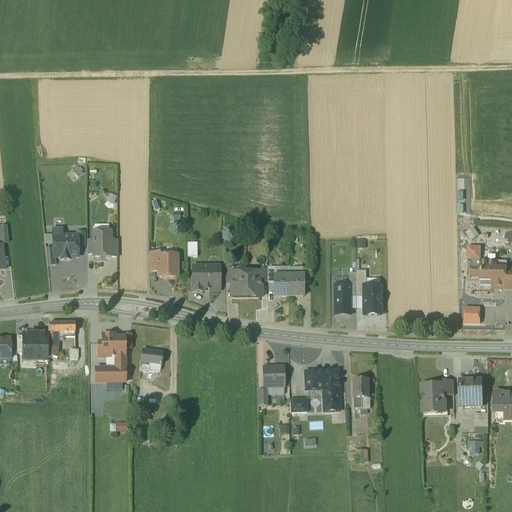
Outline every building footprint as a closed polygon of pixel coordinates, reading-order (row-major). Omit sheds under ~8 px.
[(110,191),(109,193),(106,199),(112,201),(115,196),(116,194),(110,191)] [(168,215),(164,203),(156,207),(160,218),(168,215)] [(7,222),(0,223),(0,231),(1,240),(9,239),(7,222)] [(470,224),(465,227),(469,234),(475,231),(470,224)] [(110,228),(92,228),(92,238),(92,251),(92,254),(100,254),(103,251),(109,251),(109,254),(110,254),(110,238),(110,228)] [(78,232),(78,244),(87,244),(87,237),(87,229),(76,229),(76,232),(78,232)] [(76,232),(53,232),(53,246),(53,256),(56,256),(78,256),(78,244),(78,232),(76,232)] [(118,253),(118,237),(110,238),(110,254),(118,253)] [(197,243),(188,243),(189,253),(197,253),(197,243)] [(470,261),(479,262),(479,257),(479,243),(466,243),(466,255),(470,255),(470,261)] [(56,262),(56,256),(53,256),(53,246),(46,246),(48,262),(56,262)] [(159,252),(159,249),(149,249),(149,267),(158,267),(159,267),(159,252)] [(493,251),(488,251),(487,252),(486,257),(479,257),(479,262),(470,261),(470,272),(479,272),(480,272),(480,270),(487,270),(487,275),(491,275),(491,280),(491,283),(503,283),(504,283),(504,270),(508,270),(508,265),(505,264),(505,257),(494,258),(494,257),(495,252),(493,251)] [(177,273),(177,252),(159,252),(159,267),(158,267),(158,273),(169,273),(170,275),(174,275),(175,273),(177,273)] [(202,267),(202,264),(193,263),(194,287),(203,287),(203,286),(202,286),(202,267)] [(219,286),(219,263),(202,263),(202,264),(202,267),(202,286),(203,286),(219,286)] [(311,266),(302,266),(302,272),(303,273),(303,279),(311,279),(311,266)] [(357,267),(357,293),(364,293),(364,283),(366,282),(366,267),(357,267)] [(511,269),(508,270),(504,270),(504,283),(503,283),(503,284),(511,284),(511,269)] [(233,270),(231,270),(231,279),(231,293),(261,292),(261,279),(261,270),(260,270),(233,270)] [(487,270),(480,270),(480,272),(479,272),(479,280),(491,280),(491,275),(487,275),(487,270)] [(302,272),(288,273),(289,294),(303,294),(303,279),(303,273),(302,272)] [(275,273),(274,273),(274,279),(274,294),(289,294),(288,273),(275,273)] [(350,282),(335,282),(335,312),(351,312),(350,293),(350,282)] [(381,283),(364,283),(364,311),(381,311),(381,283)] [(463,304),(463,319),(478,319),(478,304),(463,304)] [(74,320),(48,320),(48,321),(49,321),(48,331),(48,339),(57,339),(57,329),(61,329),(62,329),(75,329),(74,320)] [(48,331),(23,330),(23,332),(23,350),(23,357),(24,357),(24,354),(36,354),(36,357),(48,358),(48,354),(48,345),(48,344),(48,339),(48,331)] [(123,335),(115,335),(115,331),(102,331),(102,340),(98,340),(99,354),(116,353),(116,365),(96,365),(96,380),(125,379),(125,346),(125,335),(123,335)] [(132,345),(132,331),(124,331),(123,335),(125,335),(125,346),(132,345)] [(8,337),(0,336),(0,354),(9,355),(8,337)] [(57,354),(57,339),(48,339),(48,344),(48,345),(48,354),(57,354)] [(150,347),(143,346),(141,359),(140,367),(148,368),(149,361),(161,362),(163,352),(150,350),(150,347)] [(284,364),(263,365),(264,384),(284,383),(284,364)] [(337,368),(305,369),(306,387),(323,386),(324,408),(339,407),(337,368)] [(480,376),(458,376),(458,402),(480,402),(480,376)] [(367,377),(353,377),(353,395),(354,395),(354,405),(362,405),(362,395),(367,395),(367,377)] [(452,377),(441,377),(441,382),(441,392),(443,392),(452,391),(452,377)] [(441,382),(420,382),(421,410),(436,409),(436,407),(443,407),(443,392),(441,392),(441,382)] [(268,386),(258,386),(259,402),(268,402),(268,386)] [(511,391),(500,390),(500,388),(492,388),(492,405),(502,405),(502,416),(511,415),(511,388),(511,391)] [(307,395),(290,395),(291,409),(308,409),(307,395)] [(486,409),(472,409),(473,423),(487,423),(486,409)] [(372,419),(367,423),(373,429),(377,424),(372,419)] [(480,437),(465,437),(464,442),(473,445),(480,442),(480,437)] [(355,458),(367,457),(366,446),(355,446),(355,458)]
